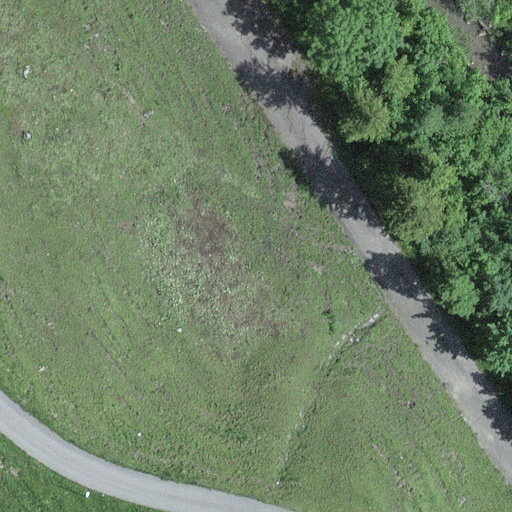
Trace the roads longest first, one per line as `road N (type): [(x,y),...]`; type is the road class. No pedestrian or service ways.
road 1 (track): [(511,448),(222,0)]
road 2 (unclassified): [(0,410),(64,460),(232,511)]
